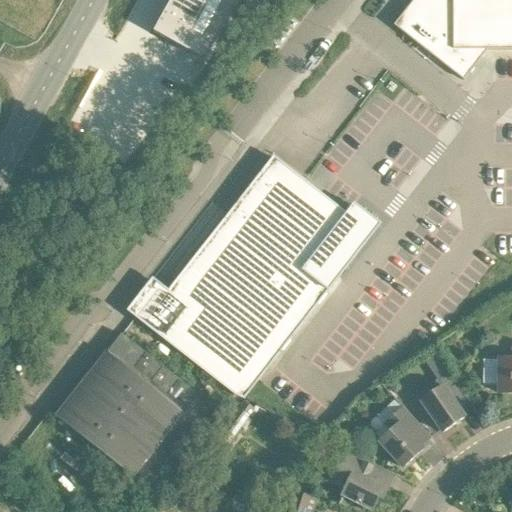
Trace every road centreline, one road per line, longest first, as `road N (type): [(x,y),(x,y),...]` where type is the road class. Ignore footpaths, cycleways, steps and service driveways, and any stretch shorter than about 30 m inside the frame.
road 1 (unclassified): [(0,426),(332,0)]
road 2 (unclassified): [(0,156),(87,0)]
road 3 (residential): [(419,511),(454,470),(511,438)]
